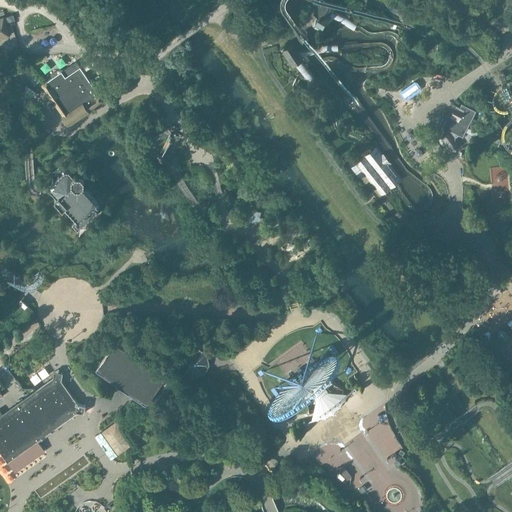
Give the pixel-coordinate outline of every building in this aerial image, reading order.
[(321,14),(326,17),(328,14),(333,5),(325,0),(320,0),(314,10),(318,12),(321,14)] [(327,21),(322,29),(328,33),(333,24),(327,21)] [(286,53),(291,60),(302,53),(300,51),(291,37),(280,44),(282,46),(278,49),(283,56),(286,53)] [(42,84),(52,101),(87,77),(80,67),(65,77),(61,71),(42,84)] [(91,84),(87,77),(52,101),(69,126),(86,114),(84,112),(103,99),(91,84)] [(404,101),(422,90),(414,79),(397,91),(404,101)] [(453,150),(461,145),(456,137),(459,135),(463,137),(466,132),(467,130),(469,128),(476,113),(461,104),(459,107),(455,105),(449,117),(454,119),(451,125),(447,133),(440,138),(445,145),(448,143),(453,150)] [(216,118),(210,110),(205,113),(211,122),(216,118)] [(436,127),(447,133),(451,125),(454,119),(449,117),(443,114),(439,120),(436,127)] [(243,138),(236,128),(231,132),(238,142),(243,138)] [(368,154),(362,159),(386,191),(403,177),(378,146),(377,147),(375,148),(374,149),(373,150),(371,152),(369,153),(368,154)] [(45,187),(49,187),(49,188),(51,189),(54,193),(52,194),(51,195),(62,207),(65,205),(77,218),(74,221),(72,222),(77,228),(85,221),(87,220),(97,211),(92,205),(97,201),(81,184),(83,182),(83,177),(80,174),(75,173),(73,175),(69,171),(66,171),(63,170),(57,176),(55,178),(49,183),(47,183),(45,183),(45,185),(45,187)] [(248,207),(247,216),(257,219),(258,218),(260,218),(261,211),(248,207)] [(444,291),(437,281),(433,284),(440,294),(444,291)] [(19,299),(17,302),(24,308),(27,304),(19,299)] [(304,367),(318,332),(302,367),(262,372),(263,373),(302,368),(274,389),(303,369),(303,370),(268,396),(271,400),(306,374),(307,375),(279,396),(279,397),(308,376),(291,413),(292,413),(309,376),(348,373),(347,372),(309,375),(335,356),(335,355),(309,374),(308,373),(341,349),(338,345),(305,369),(304,368),(330,349),(330,348),(304,367)] [(164,377),(114,341),(94,369),(116,384),(119,387),(136,398),(144,404),(164,377)] [(209,366),(209,364),(209,361),(208,358),(207,355),(205,353),(202,352),(200,351),(197,350),(195,350),(192,351),(189,352),(187,353),(185,355),(184,358),(183,360),(183,363),(183,365),(183,368),(185,371),(186,373),(189,374),(191,376),(193,376),(196,377),(199,376),(201,376),(205,373),(207,371),(208,368),(209,366)] [(0,414),(0,451),(15,472),(45,451),(38,441),(77,412),(84,413),(86,405),(78,404),(74,398),(57,374),(35,390),(0,414)] [(102,433),(101,434),(117,457),(132,446),(116,424),(102,433)] [(364,494),(361,485),(353,487),(356,497),(364,494)]
